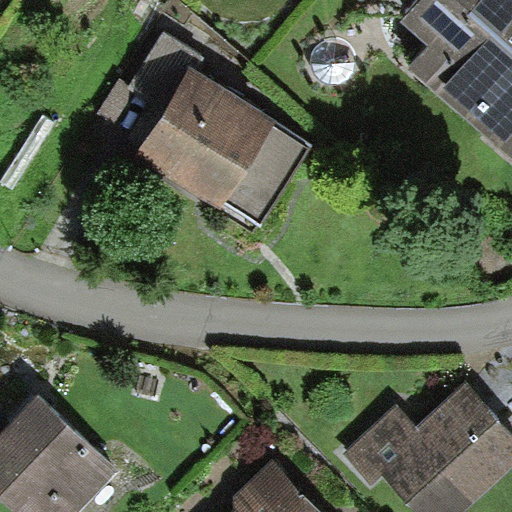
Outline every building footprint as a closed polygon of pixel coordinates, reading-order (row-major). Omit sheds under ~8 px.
[(511,0),(411,0),(410,2),(434,22),(407,52),(511,142),(511,0)] [(140,133),(261,212),(311,135),(190,56),(157,106),(140,133)] [(449,511),(511,455),(511,423),(469,377),(419,422),(399,399),(349,444),(374,472),(382,464),(426,511),(449,511)] [(0,483),(29,511),(63,511),(115,460),(39,384),(0,423),(0,483)] [(322,511),(272,460),(219,511),(322,511)]
